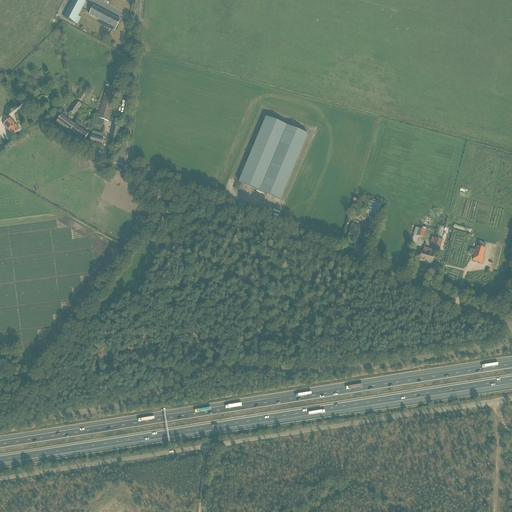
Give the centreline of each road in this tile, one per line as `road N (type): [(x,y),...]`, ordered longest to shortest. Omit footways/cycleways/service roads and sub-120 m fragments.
road 1 (unclassified): [(511,345),(341,369),(202,370),(131,403),(0,425)]
road 2 (motorway): [(0,459),(511,379)]
road 3 (motorway): [(511,364),(0,444)]
road 4 (unclassified): [(0,478),(484,402)]
road 5 (unclassified): [(511,324),(125,165)]
road 6 (unclassified): [(125,165),(138,0)]
road 7 (unclassified): [(125,165),(63,138),(23,100)]
